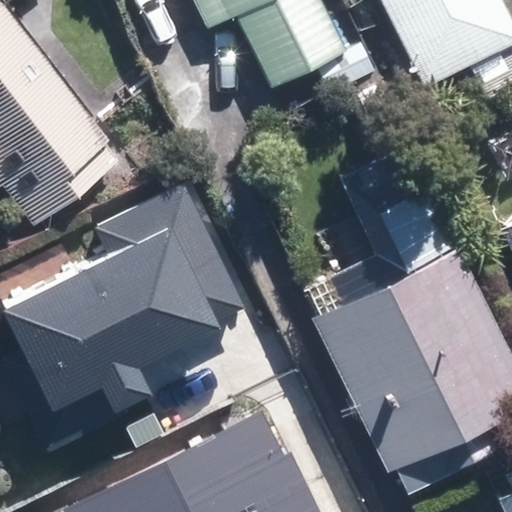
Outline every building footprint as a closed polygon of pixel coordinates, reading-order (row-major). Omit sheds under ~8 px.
[(1,1),(3,0),(0,0),(0,188),(3,186),(33,227),(121,162),(1,1)] [(191,0),(201,18),(227,5),(262,77),(338,40),(318,0),(191,0)] [(511,26),(498,0),(376,0),(414,75),(511,26)] [(511,32),(464,57),(481,90),(511,74),(511,32)] [(397,262),(311,303),(386,454),(426,435),(439,462),(487,439),(474,412),(511,395),(511,369),(450,237),(446,239),(418,178),(369,200),(397,262)] [(114,258),(6,312),(56,411),(106,387),(117,409),(153,391),(142,369),(247,317),(181,186),(98,227),(114,258)] [(511,214),(495,223),(511,257),(511,214)] [(511,511),(511,446),(511,447),(511,461),(484,476),(501,511),(511,511)] [(246,458),(137,511),(282,511),(277,500),(271,504),(246,458)]
